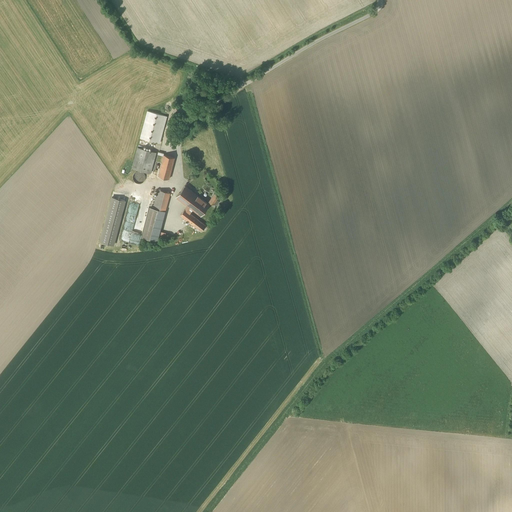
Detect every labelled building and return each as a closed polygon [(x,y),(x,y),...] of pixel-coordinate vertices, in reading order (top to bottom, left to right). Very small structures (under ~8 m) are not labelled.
[(166,117),(146,112),(139,138),(159,143),(166,117)] [(155,153),(136,148),(130,169),(149,174),(155,153)] [(160,164),(155,162),(151,175),(168,179),(173,158),(162,155),(160,164)] [(138,172),(137,173),(135,174),(134,175),(133,177),(133,179),(133,181),(134,182),(135,183),(137,184),(139,184),(141,184),(143,182),(144,181),(145,179),(144,177),(144,175),(142,173),(140,173),(138,172)] [(204,204),(185,188),(176,198),(188,207),(181,216),(201,232),(206,226),(192,215),(193,214),(199,218),(217,196),(213,193),(204,204)] [(156,241),(169,193),(157,190),(152,209),(148,208),(140,237),(156,241)] [(101,241),(117,245),(128,199),(112,195),(101,241)]
